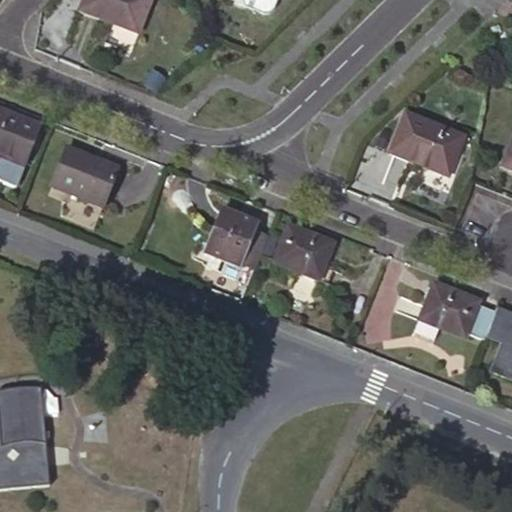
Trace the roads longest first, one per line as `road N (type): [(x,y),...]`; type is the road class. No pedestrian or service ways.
road 1 (unclassified): [(325,365),(0,235)]
road 2 (residential): [(511,251),(478,261),(308,197),(251,140)]
road 3 (residential): [(0,66),(193,143),(251,140)]
road 4 (residential): [(251,140),(273,129),(409,0)]
road 5 (unclassified): [(511,439),(325,365)]
road 6 (unclassified): [(325,365),(268,399),(227,439),(218,511)]
